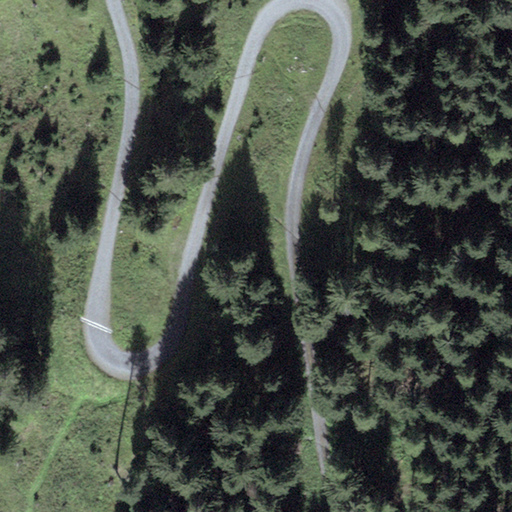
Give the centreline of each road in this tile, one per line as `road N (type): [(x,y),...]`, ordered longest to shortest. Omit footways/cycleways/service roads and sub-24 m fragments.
road 1 (track): [(320,0),(336,12),(338,56),(299,167),(292,247),(336,511)]
road 2 (track): [(120,362),(146,363),(169,342),(253,39),(291,0)]
road 3 (track): [(115,0),(131,54),(134,104),(95,321),(100,349),(120,362)]
